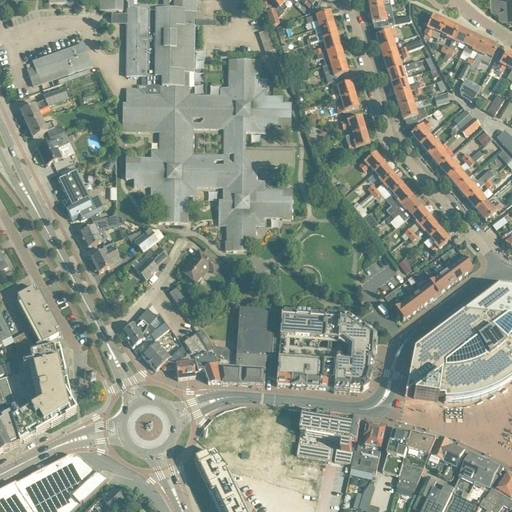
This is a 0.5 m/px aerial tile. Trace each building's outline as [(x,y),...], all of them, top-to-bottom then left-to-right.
[(73,0),(100,0),(100,12),(122,12),(122,4),(120,4),(120,1),(125,1),(128,4),(127,22),(129,22),(129,27),(127,27),(127,78),(146,78),(146,84),(155,84),(155,78),(162,79),(162,88),(155,88),(155,92),(127,91),(127,107),(128,107),(128,111),(123,111),(123,134),(159,135),(159,152),(151,152),(151,160),(136,160),(136,158),(126,158),(125,182),(134,182),(134,189),(151,190),(151,198),(159,198),(159,215),(157,215),(157,226),(186,226),(186,198),(195,198),(195,189),(223,190),(223,203),(218,203),(218,228),(226,228),(226,243),(225,243),(225,253),(247,254),(247,243),(255,243),(255,229),(263,229),(264,220),(292,221),(293,192),(263,191),(264,183),(256,183),(256,168),(294,168),(295,155),(244,154),(244,135),(265,135),(265,126),(290,127),(290,106),(282,106),(282,99),(264,99),(264,95),(261,91),(257,91),(257,72),(258,72),(259,63),(229,63),(229,91),(225,91),(221,94),(221,98),(189,98),(189,89),(192,89),(192,74),(194,74),(194,13),(196,13),(196,0),(49,0),(49,5),(73,5),(73,0)] [(287,0),(269,0),(279,9),(275,14),(274,12),(267,14),(272,29),(279,26),(277,22),(284,15),(283,14),(287,9),(283,5),(287,0)] [(367,0),(369,11),(383,9),(382,1),(388,0),(367,0)] [(492,10),(502,10),(502,16),(501,16),(501,17),(511,16),(511,0),(492,0),(493,10),(492,10)] [(383,9),(369,11),(372,26),(374,25),(376,31),(404,25),(402,19),(393,21),(390,7),(383,9)] [(317,22),(319,29),(334,25),(330,13),(306,20),(308,25),(317,22)] [(433,32),(440,35),(446,22),(433,16),(426,30),(427,30),(424,36),(425,36),(430,39),(433,32)] [(446,22),(440,35),(447,38),(446,40),(452,43),(459,29),(446,22)] [(334,25),(319,29),(321,36),(309,40),(311,45),(323,42),(337,37),(334,25)] [(285,37),(282,29),(276,31),(279,39),(285,37)] [(459,44),(466,47),(472,35),(459,29),(452,43),(449,49),(446,56),(445,59),(444,60),(447,62),(452,57),(457,45),(459,46),(459,44)] [(376,37),(380,49),(394,44),(391,37),(397,35),(396,30),(376,37)] [(472,35),(466,47),(463,52),(471,56),(473,52),(478,55),(485,41),(472,35)] [(327,54),(341,49),(337,37),(323,42),(327,54)] [(485,41),(475,61),(481,63),(481,62),(489,66),(498,47),(485,41)] [(380,49),(384,61),(398,57),(394,44),(380,49)] [(34,67),(26,70),(33,90),(92,69),(84,46),(33,64),(34,67)] [(444,47),(441,53),(446,56),(449,49),(444,47)] [(323,60),(325,67),(330,66),(345,62),(341,49),(327,54),(322,55),(316,57),(318,62),(323,60)] [(506,68),(511,72),(511,71),(511,55),(507,52),(499,66),(494,74),(500,77),(506,68)] [(384,61),(388,73),(402,69),(398,57),(384,61)] [(467,79),(475,61),(469,58),(459,79),(465,82),(467,79)] [(481,63),(475,61),(467,79),(472,81),(481,63)] [(345,62),(330,66),(333,73),(327,75),(328,80),(348,74),(345,62)] [(296,75),(293,63),(286,65),(289,77),(296,75)] [(388,73),(391,85),(406,81),(404,75),(421,69),(419,63),(402,69),(388,73)] [(436,71),(430,73),(434,80),(439,77),(436,71)] [(406,81),(391,85),(395,97),(410,93),(414,91),(420,90),(425,88),(424,85),(419,87),(418,84),(408,87),(406,81)] [(351,84),(331,90),(333,95),(339,93),(341,100),(355,96),(351,84)] [(462,87),(460,92),(462,99),(471,105),(477,95),(462,87)] [(46,102),(42,104),(44,109),(68,101),(64,90),(44,98),(46,102)] [(410,93),(395,97),(399,109),(413,105),(410,93)] [(355,96),(341,100),(343,108),(337,109),(339,115),(359,108),(355,96)] [(448,96),(438,98),(438,99),(435,99),(436,107),(440,106),(449,104),(448,96)] [(493,103),(487,112),(495,117),(505,101),(497,96),(493,103)] [(487,112),(493,103),(487,99),(481,109),(487,112)] [(413,105),(399,109),(403,122),(416,118),(418,123),(426,119),(421,103),(413,105)] [(21,113),(27,126),(41,120),(38,113),(45,110),(44,109),(42,104),(35,107),(35,106),(21,113)] [(472,121),(465,112),(454,122),(461,131),(467,125),(472,121)] [(316,116),(306,119),(309,128),(319,126),(316,116)] [(350,129),(352,135),(352,136),(366,132),(362,118),(347,122),(347,123),(341,124),(343,131),(350,129)] [(41,120),(27,126),(33,140),(47,133),(49,139),(64,134),(61,126),(58,127),(56,122),(44,127),(41,120)] [(472,121),(467,125),(461,131),(459,132),(466,139),(480,127),(474,120),(472,121)] [(411,136),(420,147),(431,138),(426,132),(432,128),(427,122),(423,126),(422,126),(411,136)] [(352,136),(345,138),(352,158),(357,156),(355,150),(370,146),(366,132),(352,136)] [(497,140),(501,145),(508,138),(504,133),(497,140)] [(491,141),(485,134),(477,140),(483,148),(491,141)] [(420,147),(429,158),(441,148),(436,143),(435,144),(431,138),(420,147)] [(501,145),(506,149),(511,142),(511,141),(508,138),(501,145)] [(38,151),(46,168),(61,161),(56,151),(59,150),(55,143),(38,151)] [(429,158),(439,169),(449,160),(444,154),(445,153),(441,148),(429,158)] [(511,162),(502,151),(497,156),(511,172),(511,162)] [(471,160),(466,164),(470,169),(484,156),(480,152),(471,160)] [(374,174),(385,165),(375,154),(364,164),(364,165),(359,168),(368,179),(374,174)] [(462,159),(466,164),(471,160),(467,155),(462,159)] [(439,169),(448,180),(460,170),(455,164),(454,165),(449,160),(439,169)] [(76,161),(54,171),(57,178),(80,168),(76,161)] [(114,166),(107,163),(105,168),(112,171),(114,166)] [(382,186),(394,176),(385,165),(374,174),(379,180),(378,181),(382,186)] [(448,180),(457,190),(468,181),(473,177),(468,172),(464,175),(460,170),(448,180)] [(478,191),(484,186),(489,182),(490,180),(495,177),(490,172),(473,187),(468,181),(457,190),(466,201),(478,191)] [(72,174),(58,181),(63,193),(61,194),(63,197),(65,196),(71,209),(67,211),(72,221),(79,218),(81,222),(89,218),(90,218),(103,212),(98,200),(92,203),(77,173),(72,174)] [(394,176),(382,186),(387,191),(388,190),(393,196),(403,187),(394,176)] [(489,182),(484,186),(488,190),(494,185),(490,180),(489,182)] [(348,191),(343,185),(342,186),(341,185),(337,189),(337,190),(343,197),(348,191)] [(373,187),(368,191),(371,196),(377,191),(373,187)] [(403,187),(393,196),(386,202),(391,208),(386,213),(389,218),(392,216),(413,198),(403,187)] [(380,195),(377,191),(371,196),(375,199),(380,195)] [(466,201),(476,212),(486,203),(481,197),(483,196),(478,191),(466,201)] [(411,218),(422,209),(413,198),(392,216),(389,218),(385,221),(389,225),(399,217),(404,223),(411,217),(411,218)] [(486,203),(476,212),(485,223),(497,213),(501,209),(497,204),(491,208),(486,203)] [(359,206),(355,210),(364,221),(368,217),(365,214),(359,206)] [(422,209),(411,218),(416,223),(415,224),(416,225),(420,230),(431,219),(422,209)] [(368,217),(364,221),(373,232),(379,227),(370,216),(368,217)] [(99,222),(103,232),(118,227),(118,226),(123,225),(122,223),(122,219),(115,217),(101,221),(99,222)] [(425,234),(430,240),(441,230),(431,219),(420,230),(424,235),(425,234)] [(503,219),(492,227),(496,232),(507,224),(503,219)] [(88,224),(76,229),(79,235),(87,251),(103,243),(95,227),(91,230),(88,224)] [(133,243),(143,256),(159,243),(150,230),(133,243)] [(410,230),(405,235),(409,239),(414,234),(410,230)] [(441,230),(430,240),(435,245),(429,250),(434,255),(438,251),(450,241),(441,230)] [(414,234),(409,239),(412,243),(418,239),(414,234)] [(507,235),(502,240),(511,253),(511,241),(507,235)] [(388,238),(383,242),(389,249),(394,244),(388,238)] [(0,275),(8,271),(0,255),(1,254),(0,250),(0,246),(0,247),(0,245),(0,275)] [(112,246),(103,250),(105,253),(106,255),(115,251),(114,250),(112,246)] [(155,269),(167,257),(160,250),(154,256),(151,253),(146,259),(138,266),(134,262),(130,266),(134,270),(146,282),(158,271),(155,269)] [(112,268),(110,263),(118,259),(115,251),(106,255),(105,253),(91,259),(99,275),(112,268)] [(189,266),(182,274),(196,285),(202,277),(203,278),(209,271),(215,276),(220,269),(199,252),(188,265),(189,266)] [(461,256),(453,263),(463,277),(472,271),(461,256)] [(405,276),(412,270),(403,261),(397,267),(405,276)] [(453,263),(444,270),(455,284),(463,277),(453,263)] [(444,270),(435,276),(446,290),(455,284),(444,270)] [(435,276),(426,283),(437,297),(446,290),(435,276)] [(426,283),(418,289),(428,304),(437,297),(426,283)] [(169,294),(179,308),(186,304),(177,289),(169,294)] [(418,289),(409,296),(420,310),(428,304),(418,289)] [(414,352),(405,398),(414,391),(421,393),(413,399),(414,399),(436,402),(436,403),(437,403),(438,399),(444,400),(444,404),(453,403),(459,403),(464,402),(470,401),(475,400),(480,398),(486,396),(491,394),(496,392),(501,389),(498,384),(500,383),(503,381),(505,380),(506,379),(507,378),(509,377),(511,375),(511,373),(511,291),(497,290),(414,352)] [(33,291),(17,299),(42,346),(35,350),(26,352),(27,356),(56,349),(54,341),(58,339),(55,333),(58,332),(50,317),(47,319),(43,312),(46,310),(39,296),(36,297),(33,291)] [(409,296),(400,302),(411,317),(420,310),(409,296)] [(400,302),(392,309),(402,323),(411,317),(400,302)] [(218,367),(220,386),(241,388),(241,386),(264,388),(264,386),(264,380),(276,380),(281,313),(239,310),(236,357),(230,357),(230,355),(229,352),(228,351),(226,350),(225,350),(212,349),(202,332),(196,335),(204,347),(207,355),(209,361),(215,359),(218,367)] [(170,331),(159,315),(156,318),(148,311),(134,325),(122,334),(132,350),(150,336),(155,343),(170,331)] [(0,346),(2,346),(1,344),(11,339),(0,314),(0,346)] [(295,315),(281,314),(276,387),(290,388),(290,389),(306,390),(333,391),(333,394),(349,395),(349,392),(361,393),(362,394),(368,390),(367,389),(372,374),(371,374),(372,366),(373,366),(375,340),(363,330),(362,331),(348,320),(339,319),(340,318),(311,316),(311,315),(295,314),(295,315)] [(25,333),(12,339),(21,358),(27,356),(26,352),(35,350),(25,333)] [(163,367),(165,369),(187,358),(188,358),(172,333),(164,341),(163,339),(157,345),(142,358),(156,373),(163,367)] [(193,364),(195,363),(194,360),(207,355),(204,347),(196,335),(183,344),(191,356),(189,359),(188,358),(187,358),(165,369),(173,368),(175,379),(177,378),(178,382),(195,380),(193,364)] [(41,405),(11,422),(18,442),(19,446),(19,447),(23,444),(23,445),(32,440),(31,440),(45,432),(47,431),(50,429),(61,423),(76,414),(70,403),(71,403),(69,397),(68,390),(63,391),(61,385),(66,384),(66,383),(61,362),(58,349),(56,350),(30,356),(29,356),(41,405)] [(208,385),(220,386),(218,367),(215,359),(209,361),(207,355),(194,360),(195,363),(199,373),(204,371),(208,384),(208,385)] [(5,369),(8,377),(15,375),(13,366),(5,369)] [(87,379),(91,382),(95,381),(96,376),(92,373),(88,373),(87,379)] [(224,445),(223,445),(234,452),(254,455),(257,435),(261,436),(260,439),(271,441),(271,440),(276,441),(276,442),(283,443),(283,444),(291,445),(299,446),(299,445),(298,445),(303,416),(303,415),(304,416),(304,415),(295,414),(294,413),(294,414),(291,413),(290,413),(281,411),(281,413),(276,413),(276,412),(275,412),(275,413),(272,412),(272,411),(270,411),(270,412),(267,411),(267,410),(265,410),(264,418),(260,417),(261,413),(241,410),(241,409),(229,412),(229,413),(228,421),(226,421),(226,422),(227,423),(226,428),(225,428),(225,429),(224,435),(224,437),(225,437),(224,445)] [(0,419),(0,452),(1,452),(3,455),(10,451),(19,446),(18,442),(11,422),(11,421),(9,415),(0,419)] [(304,416),(301,435),(343,442),(342,453),(337,452),(335,464),(352,467),(355,455),(351,454),(353,444),(358,444),(359,433),(360,433),(360,431),(361,425),(361,424),(358,423),(350,422),(342,421),(332,419),(324,418),(304,415),(304,416)] [(352,467),(351,471),(376,477),(382,451),(382,452),(386,431),(367,427),(365,439),(361,438),(357,456),(355,455),(352,467)] [(383,474),(400,479),(412,437),(395,433),(387,457),(388,457),(383,474)] [(412,437),(400,479),(397,489),(414,494),(437,443),(412,437)] [(428,469),(441,474),(453,448),(453,447),(440,441),(428,469)] [(299,445),(297,457),(331,463),(333,451),(299,445)] [(453,448),(441,474),(439,478),(451,483),(453,482),(455,479),(456,479),(459,471),(458,470),(465,454),(453,448)] [(206,457),(194,463),(197,471),(198,470),(218,511),(242,511),(226,478),(223,479),(222,477),(227,474),(217,461),(218,461),(213,455),(206,458),(206,457)] [(455,492),(445,511),(478,511),(484,503),(504,472),(501,470),(491,465),(491,464),(490,463),(489,463),(487,462),(486,461),(485,461),(484,461),(482,461),(471,456),(459,481),(460,481),(455,492)] [(0,493),(0,511),(75,511),(82,506),(83,506),(107,484),(95,474),(80,461),(77,459),(73,458),(70,458),(66,459),(35,476),(15,486),(8,489),(8,490),(0,493)] [(511,511),(511,478),(511,477),(507,473),(503,477),(485,504),(484,503),(478,511),(511,511)] [(415,511),(423,511),(433,491),(437,484),(428,480),(413,511),(415,511)] [(360,511),(362,511),(367,511),(369,506),(374,487),(370,486),(366,493),(365,493),(364,497),(360,511)] [(442,496),(433,491),(423,511),(445,511),(455,492),(446,488),(442,496)] [(89,511),(117,511),(126,504),(113,490),(89,511)] [(325,508),(338,511),(347,511),(350,503),(327,497),(325,508)]
